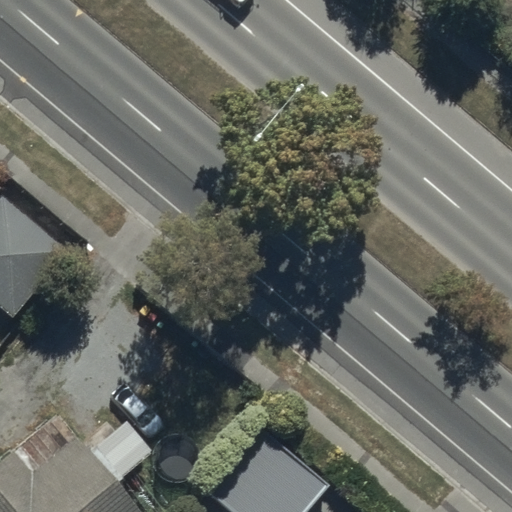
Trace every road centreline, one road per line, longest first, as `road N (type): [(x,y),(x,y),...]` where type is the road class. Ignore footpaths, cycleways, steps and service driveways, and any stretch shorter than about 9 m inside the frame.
road 1 (primary): [(511,427),(4,0)]
road 2 (primary): [(212,0),(511,254)]
